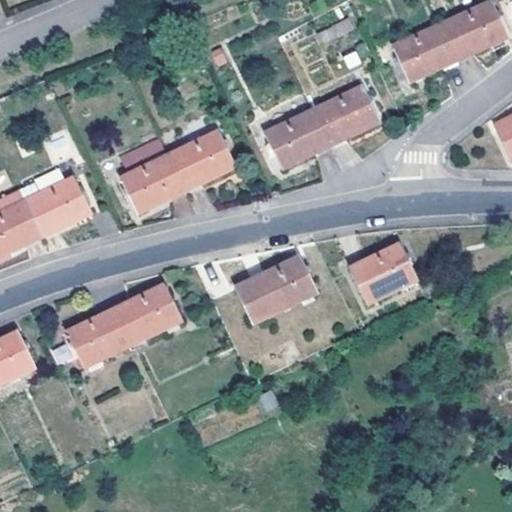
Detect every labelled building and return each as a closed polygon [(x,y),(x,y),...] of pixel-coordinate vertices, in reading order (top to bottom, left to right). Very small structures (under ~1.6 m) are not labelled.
[(490,2),(442,24),(459,63),(476,55),(508,40),(490,2)] [(332,28),(339,38),(354,29),(348,19),(332,28)] [(459,63),(442,24),(393,47),(410,85),(448,68),(459,63)] [(325,46),(339,38),(332,28),(319,35),(325,46)] [(362,87),(313,110),(331,147),(340,143),(379,124),(362,87)] [(331,147),(313,110),(266,134),(283,170),(322,151),(331,147)] [(511,116),(495,124),(511,160),(511,116)] [(217,132),(169,155),(187,191),(199,186),(235,170),(217,132)] [(187,191),(169,155),(163,143),(123,163),(129,174),(120,179),(138,215),(176,197),(187,191)] [(35,183),(21,189),(27,201),(45,237),(56,231),(91,214),(74,178),(40,194),(35,183)] [(0,258),(30,244),(45,237),(27,201),(0,213),(0,258)] [(381,254),(350,268),(368,305),(417,281),(399,245),(381,254)] [(279,267),(236,289),(253,325),(317,295),(299,257),(279,267)] [(115,310),(133,346),(181,322),(163,286),(146,294),(115,310)] [(85,369),(133,346),(115,310),(93,321),(68,333),(85,369)] [(0,341),(0,387),(35,370),(18,333),(0,341)]
